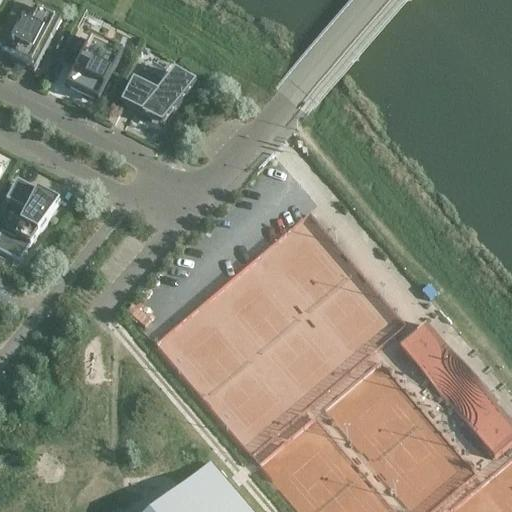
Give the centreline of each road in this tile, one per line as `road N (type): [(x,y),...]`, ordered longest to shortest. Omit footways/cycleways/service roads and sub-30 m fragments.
road 1 (residential): [(200,193),(0,93)]
road 2 (residential): [(130,197),(0,360)]
road 3 (residential): [(0,130),(130,197)]
road 4 (residential): [(377,0),(287,101)]
road 5 (residential): [(200,193),(287,101)]
